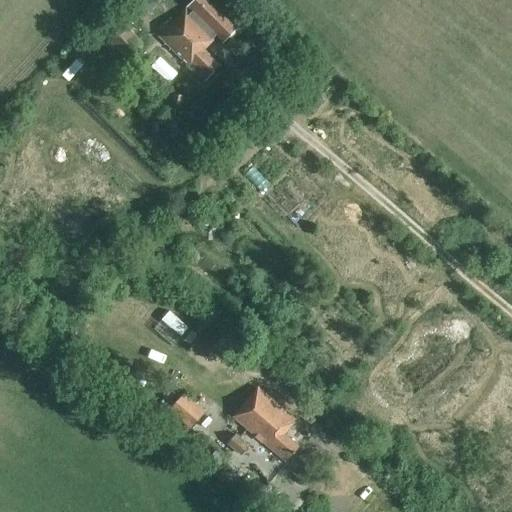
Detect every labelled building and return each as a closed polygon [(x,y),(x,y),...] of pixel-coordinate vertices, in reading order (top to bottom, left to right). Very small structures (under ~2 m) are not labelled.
[(203,51),(215,38),(185,9),(157,37),(204,83),(220,65),(203,51)] [(125,59),(141,42),(123,24),(107,41),(125,59)] [(222,46),(229,54),(238,45),(231,37),(222,46)] [(44,105),(52,111),(64,97),(56,90),(44,105)] [(187,305),(178,315),(195,330),(204,320),(187,305)] [(220,349),(220,360),(237,360),(236,348),(220,349)] [(193,400),(217,413),(224,400),(200,387),(193,400)] [(287,463),(298,449),(283,436),(295,421),(257,390),(233,419),(287,463)] [(191,431),(203,415),(182,398),(169,414),(191,431)] [(250,445),(235,433),(227,444),(242,455),(250,445)] [(217,448),(204,463),(216,473),(229,458),(217,448)]
